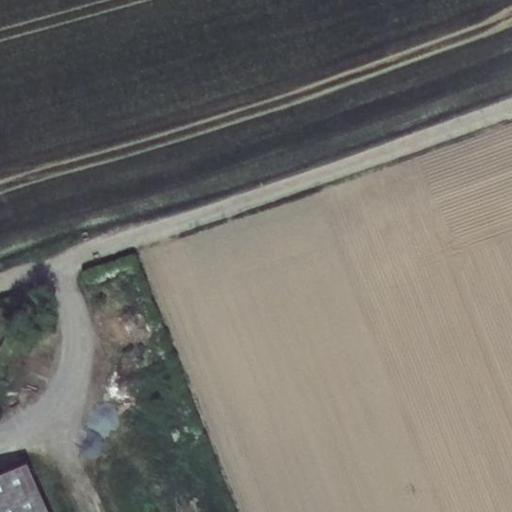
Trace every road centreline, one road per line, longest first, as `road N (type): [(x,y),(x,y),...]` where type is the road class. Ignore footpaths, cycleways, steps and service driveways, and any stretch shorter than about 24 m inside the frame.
road 1 (unclassified): [(0,286),(511,107)]
road 2 (unknown): [(36,272),(72,334),(70,397),(55,418),(0,456)]
